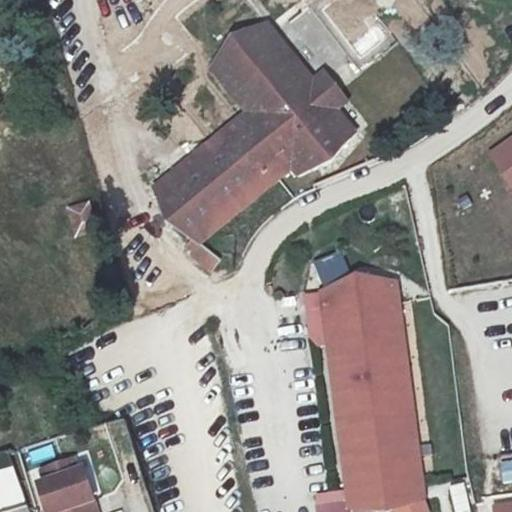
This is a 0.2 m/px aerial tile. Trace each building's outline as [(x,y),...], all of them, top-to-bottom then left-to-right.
[(263,15),(209,61),(245,105),(152,181),(199,237),(291,162),(298,170),(353,123),(334,101),(340,97),(316,70),(311,74),(263,15)] [(511,138),(491,152),(511,183),(511,138)] [(66,209),(77,237),(97,229),(86,201),(66,209)] [(425,499),(393,283),(317,295),(320,313),(298,317),(304,356),(326,352),(350,509),(425,499)] [(69,451),(38,461),(44,477),(53,505),(46,508),(47,511),(96,511),(91,493),(83,496),(74,467),(69,451)] [(511,459),(502,460),(503,483),(511,482),(511,459)] [(81,465),(74,467),(83,496),(91,493),(81,465)] [(53,505),(44,477),(37,479),(46,508),(53,505)] [(433,485),(437,511),(471,511),(467,481),(433,485)] [(511,511),(511,503),(489,505),(489,511),(511,511)]
